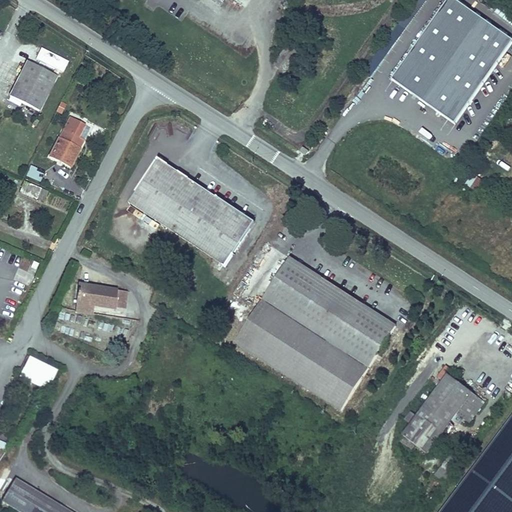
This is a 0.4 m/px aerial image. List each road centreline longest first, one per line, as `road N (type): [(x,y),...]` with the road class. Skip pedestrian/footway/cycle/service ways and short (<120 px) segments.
road 1 (unclassified): [(511,310),(155,79)]
road 2 (residential): [(81,364),(45,427),(51,455),(162,511)]
road 3 (residential): [(63,250),(125,280),(145,312),(131,362),(107,371),(81,364)]
road 4 (residential): [(63,250),(155,79)]
road 5 (unclassified): [(155,79),(32,0)]
